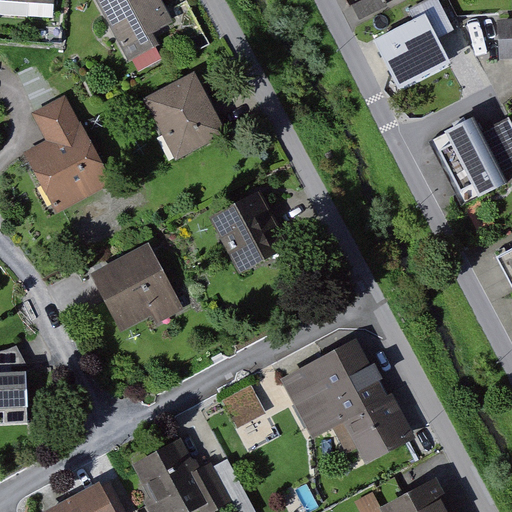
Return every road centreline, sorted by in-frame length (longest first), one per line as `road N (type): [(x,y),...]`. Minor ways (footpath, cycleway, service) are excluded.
road 1 (residential): [(511,352),(332,0)]
road 2 (residential): [(213,0),(373,299)]
road 3 (residential): [(120,435),(373,299)]
road 4 (residential): [(373,299),(486,511)]
road 5 (residential): [(0,231),(41,287),(120,435)]
road 6 (residential): [(0,499),(120,435)]
